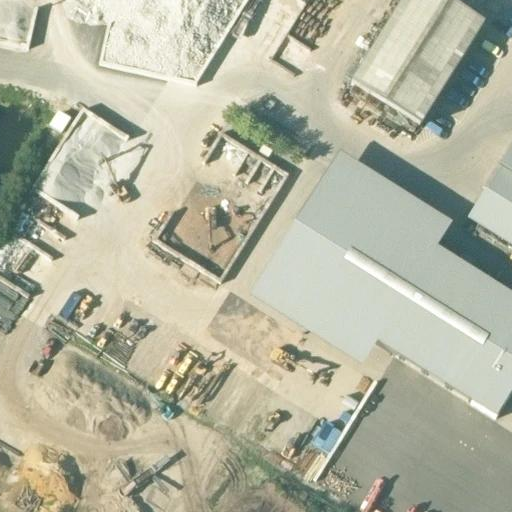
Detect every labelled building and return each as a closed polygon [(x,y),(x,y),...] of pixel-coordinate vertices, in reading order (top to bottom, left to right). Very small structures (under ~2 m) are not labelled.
[(482,27),(438,0),(403,0),(350,87),(418,129),(482,27)] [(511,150),(501,168),(511,174),(511,150)] [(354,203),(434,253),(450,227),(337,156),(247,301),(360,371),(375,347),(295,296),(354,203)] [(511,174),(501,168),(500,168),(467,220),(511,247),(511,174)] [(354,203),(295,296),(375,347),(494,421),(511,393),(511,301),(434,253),(354,203)]
